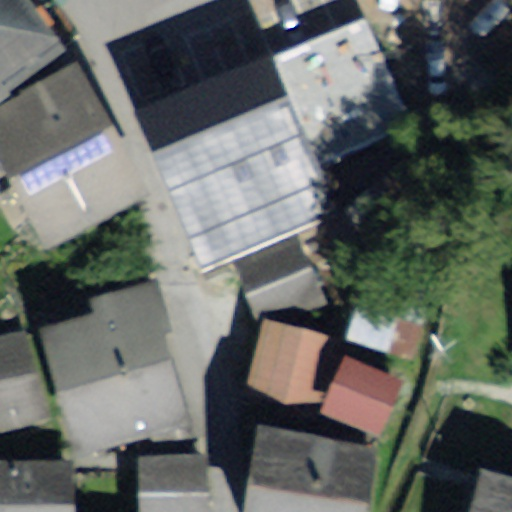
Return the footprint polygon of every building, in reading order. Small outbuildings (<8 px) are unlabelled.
[(15,0),(0,0),(0,118),(68,63),(15,0)] [(273,64),(138,125),(208,279),(343,219),(273,64)] [(73,83),(0,125),(0,190),(42,262),(144,203),(73,83)] [(154,298),(31,337),(73,468),(196,430),(154,298)] [(418,331),(352,314),(344,346),(410,363),(418,331)] [(329,341),(267,325),(252,384),(314,400),(329,341)] [(27,335),(0,341),(0,437),(50,425),(27,335)] [(402,386),(340,362),(320,417),(381,441),(402,386)] [(260,436),(249,511),(367,511),(376,453),(260,436)] [(211,511),(211,462),(136,463),(136,511),(211,511)] [(49,511),(48,465),(0,466),(0,511),(49,511)] [(511,511),(511,483),(476,475),(466,511),(511,511)]
